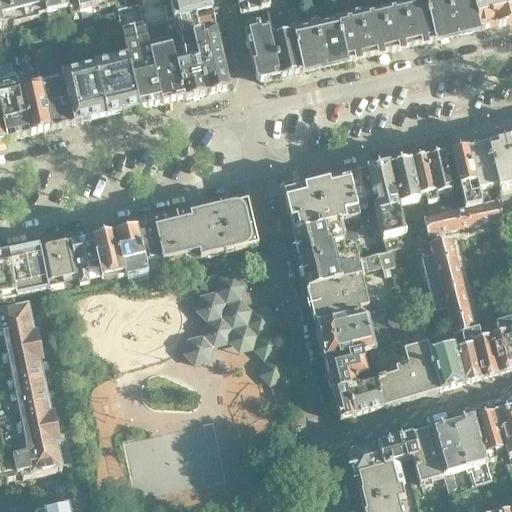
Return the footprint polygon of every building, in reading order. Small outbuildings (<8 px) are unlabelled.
[(44,7),(42,0),(0,0),(0,18),(2,28),(46,18),(43,8),(44,7)] [(68,13),(65,0),(42,0),(44,7),(43,8),(46,18),(48,27),(70,22),(68,13)] [(111,0),(65,0),(68,13),(112,3),(111,0)] [(176,68),(173,57),(171,48),(168,33),(166,25),(160,0),(156,0),(138,4),(161,106),(183,101),(176,68)] [(211,13),(209,3),(207,0),(189,0),(170,4),(168,0),(160,0),(166,25),(179,22),(178,20),(211,13)] [(269,10),(266,0),(235,0),(238,8),(245,6),(247,15),(264,11),(267,25),(265,26),(278,81),(301,75),(291,36),(284,7),(269,10)] [(455,39),(446,0),(439,0),(439,1),(424,4),(433,44),(455,39)] [(478,33),(470,0),(446,0),(455,39),(456,39),(478,33)] [(511,0),(470,0),(478,33),(511,25),(511,0)] [(161,106),(138,4),(136,7),(116,12),(127,61),(139,111),(161,106)] [(433,44),(424,4),(409,8),(405,5),(401,6),(411,49),(433,44)] [(411,49),(401,6),(397,7),(395,11),(380,15),(389,54),(411,49)] [(215,30),(211,14),(211,13),(178,20),(179,22),(166,25),(168,33),(179,31),(181,38),(215,30)] [(389,54),(380,15),(364,18),(361,15),(357,16),(367,60),(389,54)] [(367,60),(357,16),(353,18),(351,22),(335,25),(345,65),(367,60)] [(345,65),(335,25),(320,29),(317,26),(313,27),(323,70),(345,65)] [(278,81),(265,26),(245,30),(243,33),(255,81),(256,80),(261,84),(261,85),(278,81)] [(323,70),(313,27),(308,28),(307,32),(291,36),(301,75),(323,70)] [(229,91),(215,30),(181,38),(183,45),(171,48),(173,57),(183,55),(196,52),(206,96),(229,91)] [(72,127),(60,77),(54,48),(50,49),(49,53),(55,78),(49,79),(52,90),(41,93),(50,132),(72,127)] [(206,96),(196,52),(183,55),(185,66),(176,68),(183,101),(206,96)] [(22,70),(18,55),(9,57),(12,73),(22,70)] [(139,111),(127,61),(60,77),(72,127),(139,111)] [(28,138),(18,95),(18,96),(12,73),(0,75),(0,116),(6,143),(28,138)] [(50,132),(41,93),(40,90),(18,95),(28,138),(50,132)] [(511,139),(468,150),(478,193),(497,188),(498,191),(511,188),(511,139)] [(478,193),(468,150),(449,155),(464,211),(482,207),(478,193)] [(451,193),(442,156),(432,159),(431,154),(426,155),(435,196),(451,193)] [(437,203),(435,196),(426,155),(420,156),(421,161),(409,164),(418,200),(425,199),(427,205),(437,203)] [(418,200),(409,164),(399,166),(397,161),(388,163),(390,168),(389,168),(398,208),(419,203),(418,200)] [(398,208),(389,168),(365,174),(373,205),(381,242),(405,236),(398,208)] [(373,205),(365,174),(348,178),(356,209),(373,205)] [(356,209),(348,178),(315,186),(325,228),(338,225),(339,225),(338,222),(358,217),(356,209)] [(325,228),(315,186),(288,193),(286,194),(285,194),(285,195),(284,196),(284,197),(284,198),(284,200),(293,236),(325,228)] [(257,248),(247,203),(189,217),(189,219),(181,221),(181,219),(152,226),(162,264),(198,256),(199,262),(257,248)] [(482,207),(464,211),(423,220),(427,239),(502,222),(498,203),(482,207)] [(338,246),(341,243),(343,243),(338,225),(325,228),(293,236),(300,265),(331,257),(328,247),(332,246),(334,245),(338,246)] [(162,273),(151,226),(136,230),(147,276),(162,273)] [(147,276),(136,230),(114,235),(124,280),(139,277),(140,277),(147,276)] [(124,280),(114,235),(91,240),(98,271),(101,284),(124,280)] [(98,271),(91,240),(69,245),(79,288),(88,286),(86,274),(98,271)] [(454,256),(450,240),(429,245),(432,256),(433,261),(454,256)] [(79,288),(69,245),(39,252),(48,292),(79,288)] [(48,292),(39,252),(8,258),(15,299),(48,292)] [(434,266),(433,261),(432,256),(422,258),(425,268),(434,266)] [(457,271),(454,256),(433,261),(434,266),(437,276),(457,271)] [(362,277),(358,263),(342,267),(341,265),(333,267),(331,257),(300,265),(306,291),(359,278),(362,277)] [(0,301),(15,299),(8,258),(0,259),(0,301)] [(437,276),(434,266),(425,268),(427,278),(437,276)] [(461,286),(457,271),(437,276),(439,286),(440,291),(461,286)] [(439,286),(437,276),(427,278),(430,288),(439,286)] [(246,328),(250,313),(239,303),(244,288),(233,277),(219,281),(214,296),(200,299),(196,314),(206,324),(202,339),(187,342),(183,357),(194,368),(208,364),(212,350),(227,346),(231,332),(246,328)] [(368,313),(359,278),(306,291),(315,326),(368,313)] [(441,296),(440,291),(439,286),(430,288),(432,298),(441,296)] [(465,301),(461,286),(440,291),(441,296),(444,306),(465,301)] [(444,306),(441,296),(432,298),(434,308),(444,306)] [(468,316),(465,301),(444,306),(448,321),(468,316)] [(319,345),(401,324),(397,306),(383,310),(385,316),(383,321),(371,324),(368,313),(315,326),(319,345)] [(49,419),(38,367),(40,367),(36,350),(34,340),(34,339),(32,339),(27,312),(0,317),(0,482),(2,482),(5,483),(14,482),(13,484),(61,474),(55,447),(56,447),(56,446),(56,445),(54,435),(51,419),(49,419)] [(472,332),(468,316),(448,321),(451,335),(450,335),(451,337),(459,335),(468,332),(472,332)] [(511,322),(511,321),(503,323),(511,357),(511,322)] [(511,372),(511,357),(503,323),(494,325),(497,335),(488,338),(498,377),(511,372)] [(370,351),(368,341),(387,337),(391,340),(392,346),(406,343),(401,324),(319,345),(323,363),(362,353),(370,351)] [(498,377),(488,338),(479,340),(476,330),(472,332),(468,332),(481,382),(498,377)] [(481,382),(468,332),(459,335),(463,348),(454,350),(464,387),(481,382)] [(464,387),(454,350),(451,337),(450,335),(426,342),(440,394),(464,387)] [(440,394),(426,342),(424,342),(425,345),(399,352),(403,366),(391,369),(393,377),(375,382),(375,383),(383,410),(440,394)] [(370,385),(362,353),(323,363),(331,395),(346,391),(370,385)] [(383,410),(375,383),(370,385),(346,391),(354,418),(383,410)] [(354,418),(346,391),(331,395),(339,422),(354,418)] [(511,408),(493,414),(499,436),(502,443),(508,463),(503,464),(502,460),(495,462),(486,465),(485,465),(491,483),(492,486),(500,484),(511,480),(511,408)] [(501,452),(496,437),(499,436),(493,414),(473,420),(486,465),(495,462),(493,455),(501,452)] [(486,465),(473,420),(451,426),(464,472),(469,490),(491,483),(485,465),(486,465)] [(464,472),(451,426),(428,432),(442,480),(446,493),(455,490),(451,476),(464,472)] [(442,480),(428,432),(411,437),(418,459),(412,460),(419,487),(442,480)] [(418,459),(411,437),(377,447),(382,469),(399,464),(412,460),(418,459)] [(383,470),(382,469),(377,447),(352,454),(349,459),(354,477),(383,470)] [(408,504),(399,464),(382,469),(383,470),(354,477),(362,511),(398,511),(397,507),(408,504)] [(508,511),(505,499),(500,484),(492,486),(491,483),(469,490),(470,490),(466,491),(472,511),(508,511)] [(64,498),(61,484),(47,487),(50,502),(64,498)]
